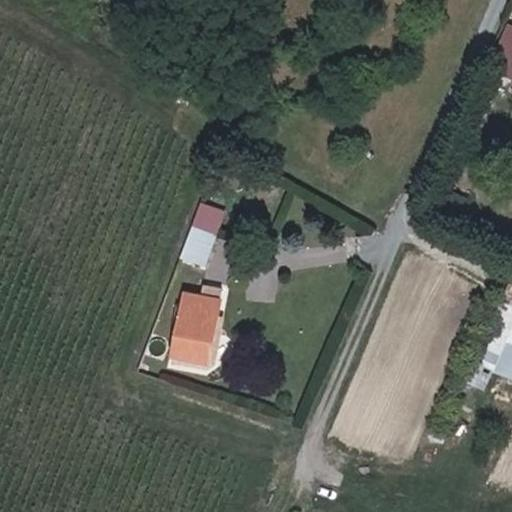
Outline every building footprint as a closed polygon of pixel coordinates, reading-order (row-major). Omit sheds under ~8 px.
[(511,34),(498,69),(511,75),(511,34)] [(206,269),(217,238),(211,236),(221,212),(201,204),(181,259),(206,269)] [(221,299),(222,288),(203,285),(201,297),(221,299)] [(212,364),(221,299),(201,297),(185,296),(177,360),(212,364)] [(511,305),(499,300),(473,363),(511,380),(511,305)]
